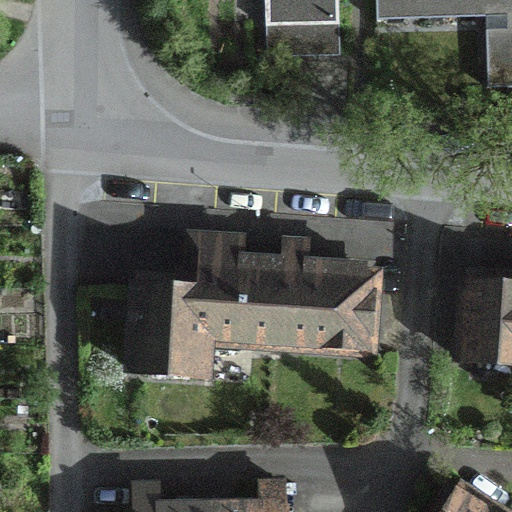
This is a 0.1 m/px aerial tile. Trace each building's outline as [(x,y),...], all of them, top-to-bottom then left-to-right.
[(267,0),(268,20),(266,20),(267,55),(338,53),(338,24),(339,24),(338,0),(267,0)] [(511,0),(376,0),(377,20),(380,20),(380,17),(506,14),(507,69),(488,70),(489,87),(511,86),(511,0)] [(187,233),(184,287),(211,289),(208,339),(277,344),(282,269),(241,266),(243,237),(187,233)] [(282,269),(277,344),(370,350),(376,276),(306,270),(308,242),(284,240),(282,269)] [(460,359),(511,362),(511,284),(465,281),(460,359)] [(211,289),(184,287),(138,284),(132,370),(205,375),(208,339),(211,289)] [(232,511),(284,511),(284,482),(260,482),(260,511),(232,511)] [(134,511),(157,511),(157,485),(133,485),(134,511)] [(499,511),(460,488),(445,511),(499,511)]
